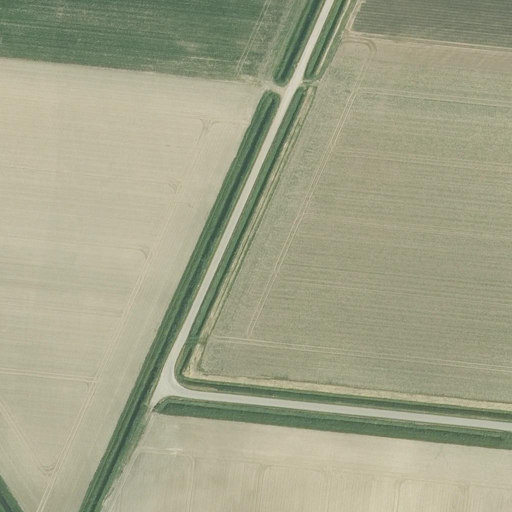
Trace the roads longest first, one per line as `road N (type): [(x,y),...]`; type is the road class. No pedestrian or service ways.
road 1 (unclassified): [(511,428),(159,392),(331,0)]
road 2 (track): [(159,392),(105,511)]
